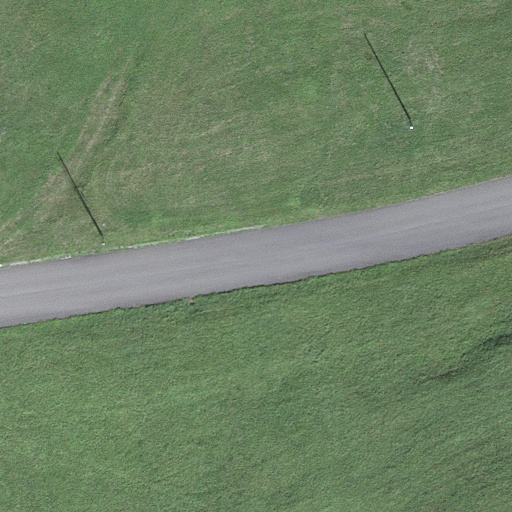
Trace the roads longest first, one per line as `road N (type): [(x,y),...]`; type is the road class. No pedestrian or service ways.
road 1 (unclassified): [(511,208),(0,304)]
road 2 (track): [(0,238),(84,160),(157,0)]
